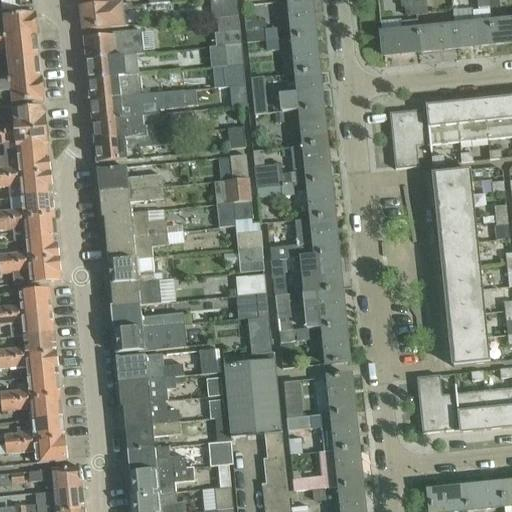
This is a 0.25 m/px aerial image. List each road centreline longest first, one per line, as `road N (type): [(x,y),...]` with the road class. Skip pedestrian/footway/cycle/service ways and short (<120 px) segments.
road 1 (residential): [(101,511),(84,283),(72,270),(62,167),(81,143),(69,25),(46,0)]
road 2 (residential): [(349,89),(388,469)]
road 3 (residential): [(511,72),(349,89)]
road 4 (residential): [(388,469),(511,456)]
